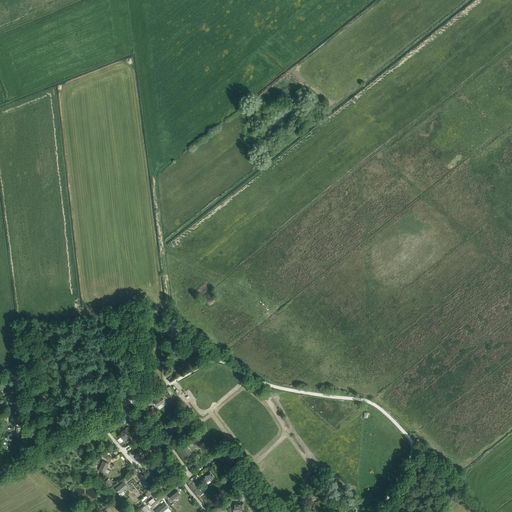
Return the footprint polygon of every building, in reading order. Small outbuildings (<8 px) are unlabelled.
[(189,347),(195,352),(200,346),(194,341),(189,347)] [(12,407),(12,409),(13,411),(17,410),(17,409),(17,406),(16,403),(15,400),(14,398),(13,397),(9,399),(9,400),(11,402),(11,405),(12,407)] [(154,402),(157,407),(165,401),(162,397),(159,398),(158,397),(155,399),(156,400),(154,402)] [(129,413),(125,416),(131,425),(136,423),(129,413)] [(174,423),(166,429),(170,434),(175,431),(174,430),(176,428),(177,429),(177,428),(174,423)] [(146,436),(146,437),(147,436),(151,434),(146,426),(143,428),(141,429),(143,432),(142,432),(144,435),(146,436)] [(96,430),(85,436),(84,437),(86,441),(87,440),(88,441),(89,440),(89,439),(98,434),(96,430)] [(157,438),(151,441),(157,449),(162,446),(157,438)] [(183,447),(178,450),(184,458),(188,455),(183,447)] [(236,463),(234,460),(236,459),(233,452),(226,455),(229,462),(231,465),(236,463)] [(162,463),(168,472),(173,469),(168,460),(162,463)] [(99,470),(104,473),(108,464),(103,461),(99,470)] [(202,478),(206,483),(210,480),(211,480),(212,480),(213,479),(213,478),(214,477),(210,472),(202,478)] [(116,489),(119,493),(127,487),(123,482),(116,489)] [(190,485),(195,491),(198,489),(193,482),(190,485)] [(169,496),(173,501),(180,495),(177,490),(169,496)] [(310,494),(313,501),(318,498),(315,492),(310,494)] [(155,500),(151,504),(153,507),(157,503),(162,500),(161,499),(159,497),(156,500),(155,500)] [(155,511),(156,511),(162,511),(168,507),(165,503),(155,511)]
